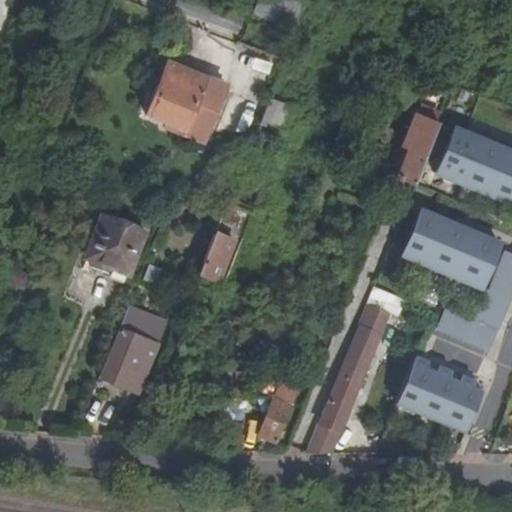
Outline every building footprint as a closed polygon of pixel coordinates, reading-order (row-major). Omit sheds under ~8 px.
[(0,0),(0,33),(9,0),(0,0)] [(259,0),(252,17),(279,29),(292,0),(259,0)] [(296,0),(292,0),(279,29),(296,35),(308,5),(296,0)] [(83,59),(93,35),(75,29),(65,52),(83,59)] [(182,139),(205,82),(167,66),(145,118),(164,126),(167,120),(185,127),(180,138),(182,139)] [(296,110),(270,100),(261,125),(286,135),(296,110)] [(416,187),(440,127),(417,118),(404,150),(409,151),(398,179),(416,187)] [(511,156),(451,131),(434,173),(511,204),(511,156)] [(254,215),(229,205),(195,288),(220,299),(254,215)] [(418,209),(401,251),(480,283),(497,242),(418,209)] [(128,280),(145,236),(101,219),(84,262),(128,280)] [(367,306),(359,326),(362,328),(381,336),(389,315),(367,306)] [(264,364),(282,372),(305,317),(286,309),(264,364)] [(167,325),(128,310),(99,381),(138,397),(167,325)] [(321,427),(341,435),(381,336),(362,328),(321,427)] [(402,360),(385,401),(464,434),(481,393),(402,360)] [(277,447),(300,390),(287,385),(278,404),(274,402),(258,439),(277,447)] [(318,426),(305,456),(331,456),(341,435),(321,427),(318,426)]
